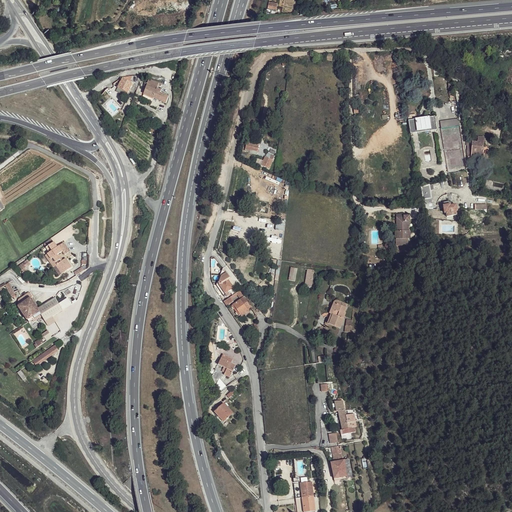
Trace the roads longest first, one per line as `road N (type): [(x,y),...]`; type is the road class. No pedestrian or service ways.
road 1 (residential): [(511,126),(434,58),(399,50),(283,53),(261,65),(245,101),(207,269),(254,376),(265,511)]
road 2 (motorway): [(218,511),(184,374),(183,253),(201,134),(240,0)]
road 3 (motorway): [(219,0),(137,337),(133,412),(147,511)]
road 4 (motorway): [(0,91),(218,46),(511,22)]
road 5 (motorway): [(511,6),(186,36),(0,75)]
road 6 (secondary): [(142,511),(91,457),(74,406),(79,355),(117,256),(123,200)]
road 7 (motorway): [(110,511),(0,423)]
road 8 (unknown): [(358,51),(390,83),(395,115),(382,141),(354,150)]
